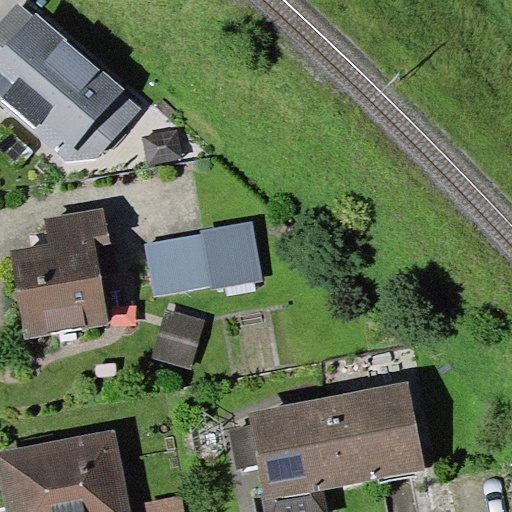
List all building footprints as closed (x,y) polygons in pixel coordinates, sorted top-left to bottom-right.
[(32,15),(19,2),(0,22),(0,99),(67,160),(98,159),(143,109),(121,92),(125,88),(37,11),(32,15)] [(154,133),(142,135),(147,165),(184,159),(178,125),(153,129),(154,133)] [(9,250),(25,338),(108,324),(95,246),(110,243),(104,208),(44,218),(49,243),(9,250)] [(263,280),(253,221),(201,230),(202,234),(145,243),(155,297),(210,287),(211,289),(263,280)] [(165,310),(152,358),(192,369),(205,320),(165,310)] [(409,381),(331,396),(348,485),(426,470),(409,381)] [(331,396),(249,411),(251,424),(230,428),(238,468),(258,465),(266,511),(329,511),(325,489),(348,485),(331,396)] [(0,451),(0,475),(7,511),(131,511),(115,429),(0,451)] [(184,511),(181,495),(147,502),(148,511),(184,511)]
